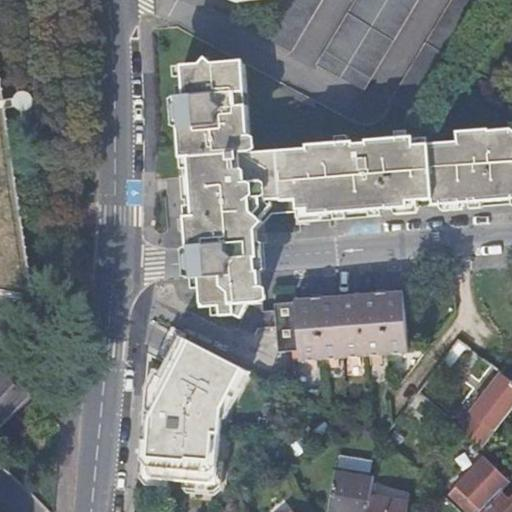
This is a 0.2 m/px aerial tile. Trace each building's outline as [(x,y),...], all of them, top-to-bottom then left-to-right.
[(282,0),(258,39),(287,55),(320,0),(282,0)] [(417,0),(356,0),(314,69),(360,94),(417,0)] [(484,0),(451,0),(385,108),(410,121),(484,0)] [(0,295),(40,302),(0,50),(0,295)] [(253,228),(260,220),(255,217),(269,200),(281,200),(281,202),(289,202),(296,201),(297,217),(369,211),(382,210),(394,209),(409,208),(408,201),(418,200),(433,200),(434,206),(440,205),(464,203),(469,203),(511,199),(511,131),(511,130),(489,133),(488,130),(457,133),(458,143),(428,145),(424,145),(418,141),(413,141),(413,139),(413,138),(408,139),(396,140),(367,142),(367,145),(354,146),(354,143),(349,144),(336,145),(307,147),(307,151),(250,156),(246,108),(237,108),(236,94),(245,94),(243,66),(239,63),(213,64),(206,59),(201,66),(182,67),(184,86),(184,97),(178,97),(180,115),(178,116),(179,129),(181,160),(189,159),(190,177),(196,177),(196,187),(197,199),(192,199),(194,218),(186,218),(189,264),(191,279),(199,279),(201,308),(220,307),(221,317),(234,316),(241,319),(237,329),(255,336),(258,330),(276,328),(278,353),(298,352),(299,363),(409,354),(404,292),(382,294),(344,297),(309,300),(294,301),(294,303),(274,304),(275,311),(263,312),(259,259),(256,231),(253,228)] [(313,108),(313,101),(281,84),(277,88),(313,108)] [(176,98),(178,97),(184,97),(184,86),(175,87),(176,98)] [(237,108),(246,108),(245,94),(236,94),(237,108)] [(180,115),(178,97),(176,98),(173,98),(170,101),(172,127),(176,129),(179,129),(178,116),(180,115)] [(396,140),(408,139),(408,132),(395,133),(396,140)] [(189,159),(181,160),(182,177),(180,178),(182,201),(184,201),(186,218),(194,218),(192,199),(197,199),(196,187),(196,177),(190,177),(189,159)] [(511,199),(469,203),(469,210),(482,209),(481,207),(511,205),(511,199)] [(255,217),(260,220),(270,208),(269,200),(255,217)] [(419,210),(418,200),(408,201),(409,208),(394,209),(394,211),(397,215),(416,214),(419,210)] [(464,203),(440,205),(440,207),(442,211),(462,210),(464,206),(464,203)] [(382,212),(382,210),(369,211),(297,217),(298,220),(301,223),(380,217),(382,212)] [(263,223),(260,220),(253,228),(256,231),(263,223)] [(190,342),(184,339),(178,352),(171,365),(177,369),(190,342)] [(451,366),(465,345),(456,339),(442,360),(451,366)] [(163,380),(156,394),(155,410),(155,412),(153,427),(151,427),(148,456),(146,478),(168,480),(186,481),(191,482),(190,486),(215,488),(217,462),(221,419),(222,410),(242,368),(190,342),(177,369),(171,365),(163,380)] [(0,432),(0,433),(4,431),(36,397),(35,396),(27,388),(25,388),(24,388),(25,386),(18,380),(13,381),(2,371),(3,369),(3,367),(0,363),(0,432)] [(249,372),(242,368),(222,410),(221,419),(226,419),(249,372)] [(511,408),(511,382),(500,374),(485,394),(470,413),(473,416),(461,431),(480,449),(492,433),(494,433),(511,408)] [(147,411),(155,412),(155,410),(156,394),(163,380),(156,377),(149,392),(147,411)] [(146,478),(148,456),(141,455),(140,477),(146,486),(167,487),(168,480),(146,478)] [(338,456),(336,471),(369,476),(372,462),(338,456)] [(510,483),(483,458),(466,477),(449,495),(466,511),(511,511),(511,500),(511,502),(501,492),(510,483)] [(223,490),(225,462),(217,462),(215,488),(190,486),(191,482),(186,481),(185,489),(188,493),(216,495),(223,490)] [(367,511),(370,497),(374,477),(369,476),(336,471),(334,471),(326,511),(367,511)] [(406,511),(408,503),(370,497),(367,511),(406,511)]
